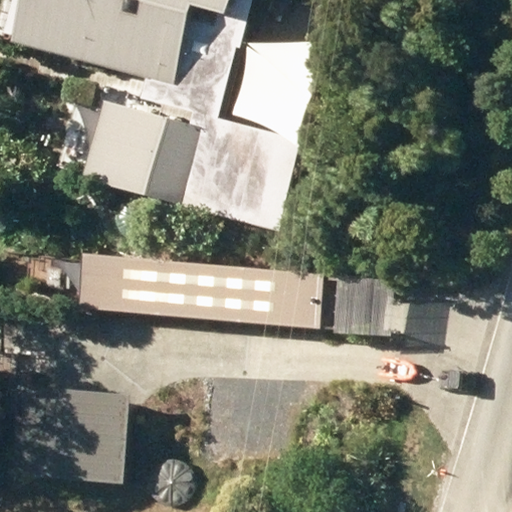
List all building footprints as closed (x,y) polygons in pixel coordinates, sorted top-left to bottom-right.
[(120,117),(102,195),(293,232),(312,144),(230,126),(245,54),(253,56),(265,0),(48,0),(34,60),(154,89),(150,110),(200,122),(197,134),(120,117)] [(328,336),(332,269),(85,253),(81,320),(328,336)] [(347,270),(343,337),(401,340),(405,273),(347,270)] [(337,400),(312,394),(304,428),(329,434),(337,400)] [(195,484),(204,431),(178,427),(169,480),(195,484)] [(261,444),(243,501),(271,511),(289,453),(261,444)]
